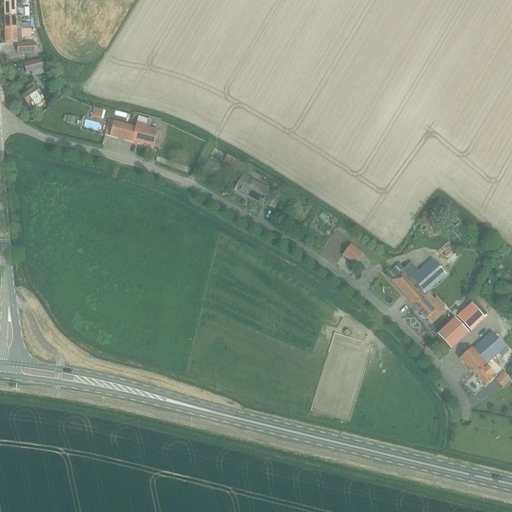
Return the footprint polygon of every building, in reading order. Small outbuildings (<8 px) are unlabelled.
[(3,0),(4,17),(21,16),(21,17),(30,17),(29,9),(20,9),(19,0),(3,0)] [(30,3),(30,14),(39,14),(40,3),(30,3)] [(21,16),(4,17),(4,29),(21,27),(21,29),(28,29),(27,25),(21,25),(21,17),(21,16)] [(21,27),(4,29),(5,43),(16,43),(22,43),(22,36),(31,36),(31,29),(28,29),(21,29),(21,27)] [(48,40),(29,39),(29,48),(48,49),(48,40)] [(26,73),(43,69),(41,60),(24,64),(26,73)] [(29,91),(22,96),(28,104),(29,103),(31,106),(29,107),(32,112),(34,111),(35,112),(47,103),(36,87),(33,83),(26,88),(29,91)] [(102,117),(104,109),(95,107),(93,115),(102,117)] [(109,121),(105,136),(114,138),(123,141),(153,149),(157,130),(148,128),(150,120),(138,116),(134,128),(109,121)] [(242,164),(227,155),(224,161),(239,170),(242,164)] [(274,208),(281,195),(272,190),(271,191),(243,175),(236,187),(249,194),(249,197),(260,203),(262,200),(266,202),(266,203),(274,208)] [(469,220),(463,223),(468,232),(474,229),(469,220)] [(453,253),(459,255),(463,247),(456,244),(453,253)] [(354,265),(363,254),(350,245),(342,256),(354,265)] [(399,264),(386,276),(426,320),(427,319),(431,324),(443,313),(432,301),(433,298),(427,292),(447,275),(432,259),(411,278),(399,264)] [(470,303),(455,317),(469,331),(484,318),(470,303)] [(454,318),(436,334),(450,349),(468,333),(454,318)] [(495,376),(485,364),(505,346),(491,331),(471,349),(470,348),(459,359),(484,386),(495,376)] [(510,379),(503,371),(495,380),(501,387),(510,379)]
